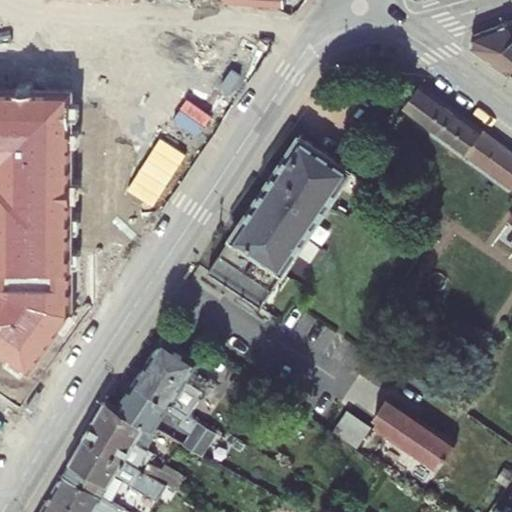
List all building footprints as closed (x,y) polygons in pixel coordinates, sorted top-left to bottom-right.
[(511,20),(473,35),(472,47),(508,73),(511,70),(511,20)] [(243,81),(232,70),(219,89),(232,97),(243,81)] [(0,357),(2,355),(31,376),(77,312),(74,81),(0,82),(0,162),(2,163),(2,178),(0,177),(0,357)] [(415,115),(511,186),(511,217),(510,220),(511,222),(511,152),(420,85),(407,101),(419,110),(415,115)] [(303,135),(212,273),(265,308),(357,171),(303,135)] [(375,181),(388,190),(407,163),(386,148),(371,169),(379,175),(375,181)] [(204,390),(186,378),(199,360),(166,338),(137,381),(188,414),(204,390)] [(231,387),(253,403),(263,389),(240,373),(231,387)] [(188,414),(137,381),(120,408),(146,422),(154,427),(165,410),(181,419),(178,425),(192,434),(185,444),(202,453),(216,433),(188,414)] [(380,418),(375,425),(439,469),(458,441),(390,395),(376,416),(380,418)] [(168,485),(177,490),(186,474),(166,463),(163,468),(150,461),(155,452),(147,447),(135,440),(146,422),(120,408),(107,401),(86,436),(127,459),(148,472),(168,485)] [(360,447),(375,427),(349,409),(335,430),(360,447)] [(154,427),(146,422),(135,440),(147,447),(158,429),(154,427)] [(65,473),(113,501),(126,480),(159,501),(168,485),(148,472),(127,459),(86,436),(65,473)] [(113,501),(65,473),(53,492),(86,511),(120,511),(123,508),(113,501)] [(86,511),(53,492),(42,510),(45,511),(86,511)]
